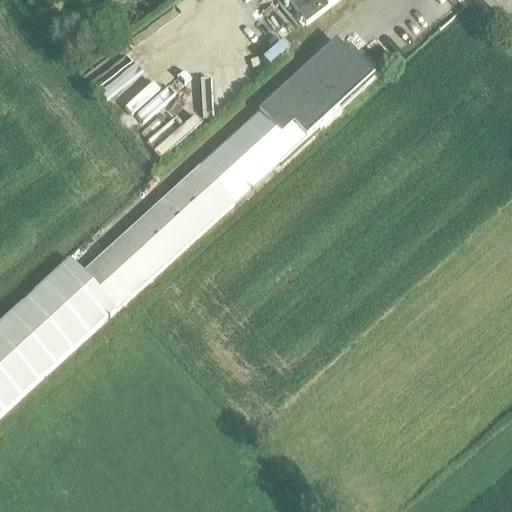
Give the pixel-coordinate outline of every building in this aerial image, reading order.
[(236,0),(247,10),(256,0),(236,0)] [(292,0),(288,4),(307,29),(343,0),(292,0)] [(133,49),(145,68),(178,47),(166,28),(133,49)] [(0,330),(0,421),(354,99),(333,78),(351,62),(337,47),(84,278),(72,265),(0,330)] [(333,78),(354,99),(375,79),(355,58),(351,62),(333,78)] [(150,162),(195,138),(189,126),(174,134),(171,129),(141,145),(150,162)]
